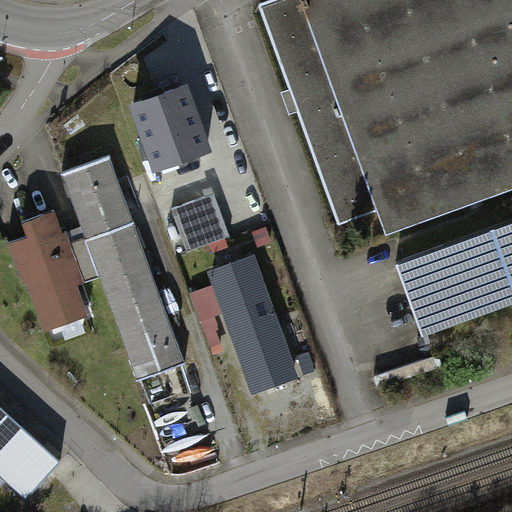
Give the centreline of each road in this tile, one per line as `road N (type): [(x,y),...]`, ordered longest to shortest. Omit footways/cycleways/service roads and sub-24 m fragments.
road 1 (unclassified): [(0,370),(113,471),(160,498),(186,502),(311,470),(511,398)]
road 2 (residential): [(0,143),(49,68),(52,35)]
